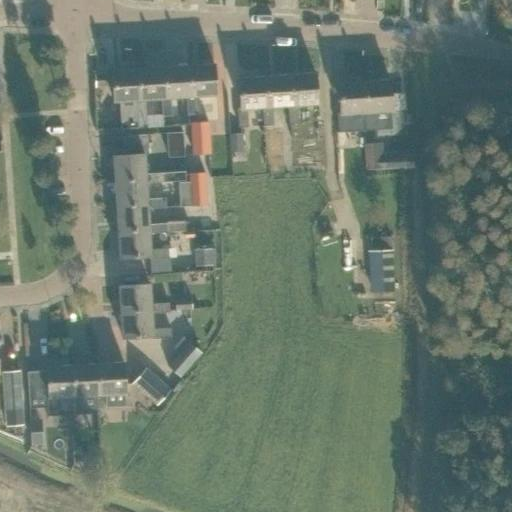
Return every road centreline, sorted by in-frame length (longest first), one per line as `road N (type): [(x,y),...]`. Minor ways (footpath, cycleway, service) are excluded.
road 1 (residential): [(511,53),(319,30),(75,17)]
road 2 (residential): [(0,296),(54,283),(74,262),(82,234),(75,17)]
